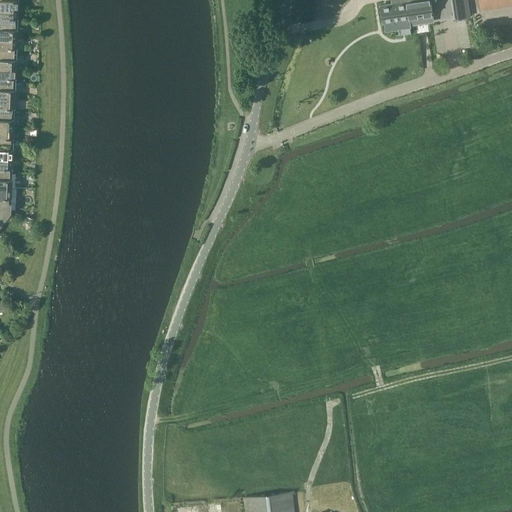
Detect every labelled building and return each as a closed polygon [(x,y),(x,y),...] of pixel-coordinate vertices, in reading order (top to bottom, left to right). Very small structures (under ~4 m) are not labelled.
[(383,24),(385,24),(392,23),(393,24),(398,23),(399,22),(410,20),(410,23),(410,25),(434,22),(430,0),(422,0),(407,2),(399,3),(380,6),(383,24)] [(468,0),(450,0),(454,19),(471,16),(468,0)] [(511,0),(480,0),(482,9),(511,4),(511,0)] [(19,7),(0,6),(0,21),(18,22),(18,17),(19,17),(19,7)] [(392,23),(385,24),(386,30),(410,26),(410,25),(410,23),(410,20),(399,22),(398,23),(393,24),(392,23)] [(18,22),(0,21),(0,36),(18,37),(18,28),(17,28),(18,22)] [(0,51),(17,52),(17,47),(18,47),(18,37),(0,36),(0,51)] [(17,52),(0,51),(0,66),(17,67),(17,59),(17,58),(17,52)] [(17,67),(0,66),(0,81),(15,82),(15,77),(17,77),(17,67)] [(15,82),(0,81),(0,96),(16,97),(16,88),(15,88),(15,82)] [(0,111),(14,112),(14,107),(15,107),(16,97),(0,96),(0,111)] [(14,112),(0,111),(0,126),(15,127),(15,118),(14,118),(14,112)] [(0,141),(13,142),(13,137),(14,137),(15,127),(0,126),(0,141)] [(13,142),(0,141),(0,156),(13,157),(14,148),(13,148),(13,142)] [(0,171),(12,172),(12,167),(13,167),(13,157),(0,156),(0,171)] [(12,172),(0,171),(0,186),(12,187),(13,178),(12,178),(12,172)] [(12,197),(12,187),(0,186),(0,207),(12,212),(12,208),(11,208),(11,197),(12,197)] [(10,215),(12,212),(0,207),(0,225),(9,215),(10,215)] [(294,511),(292,491),(244,497),(245,511),(294,511)]
